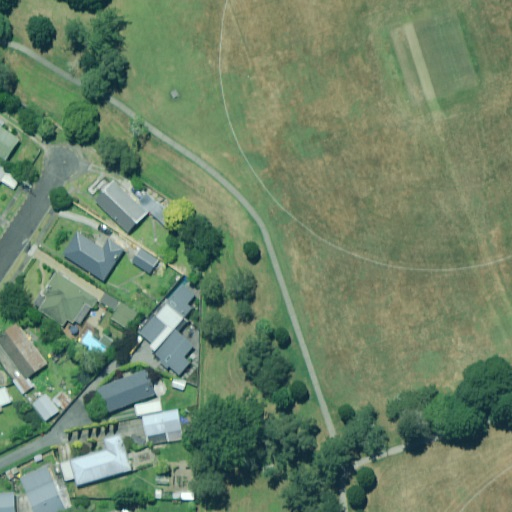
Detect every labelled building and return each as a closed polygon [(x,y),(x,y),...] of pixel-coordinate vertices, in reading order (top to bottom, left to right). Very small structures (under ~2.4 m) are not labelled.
[(4,123),(0,120),(0,155),(8,161),(22,141),(1,127),(4,123)] [(1,170),(0,169),(0,185),(2,182),(16,190),(22,180),(3,168),(1,170)] [(134,199),(116,182),(97,202),(130,234),(151,213),(168,229),(176,220),(144,189),(134,199)] [(103,248),(81,233),(65,256),(106,282),(127,250),(109,238),(103,248)] [(160,259),(143,249),(133,264),(151,275),(160,259)] [(93,297),(59,274),(45,296),(48,298),(40,311),(66,327),(72,318),(77,322),(93,297)] [(197,296),(185,284),(139,335),(158,351),(194,310),(189,306),(197,296)] [(139,314),(107,294),(101,303),(115,312),(111,319),(129,330),(139,314)] [(49,365),(19,324),(0,338),(0,344),(23,376),(14,382),(24,395),(35,387),(29,379),(49,365)] [(162,360),(159,364),(169,373),(172,369),(180,376),(202,351),(180,331),(157,356),(162,360)] [(159,395),(150,370),(99,390),(109,414),(159,395)] [(188,384),(176,378),(172,386),(184,392),(188,384)] [(0,391),(0,413),(4,412),(2,407),(12,403),(7,389),(0,391)] [(60,413),(47,396),(35,405),(48,422),(60,413)] [(163,412),(161,401),(136,407),(139,417),(163,412)] [(184,440),(179,410),(144,417),(149,447),(184,440)] [(133,471),(123,436),(107,441),(110,451),(62,465),(66,483),(77,480),(79,486),(133,471)] [(158,490),(157,500),(195,501),(196,466),(171,465),(170,490),(158,490)] [(59,490),(49,467),(22,479),(36,511),(65,511),(74,508),(65,488),(59,490)] [(18,511),(17,493),(0,494),(0,511),(18,511)]
